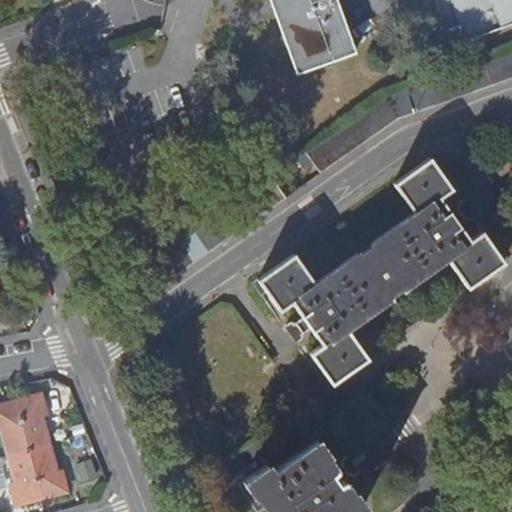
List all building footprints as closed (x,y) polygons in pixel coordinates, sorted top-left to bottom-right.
[(334,0),(269,0),(294,71),(353,50),(334,0)] [(511,0),(434,0),(446,32),(461,27),(467,42),(511,25),(511,0)] [(511,49),(390,94),(400,116),(511,75),(511,49)] [(383,96),(303,152),(319,174),(399,117),(383,96)] [(293,254),(258,280),(279,310),(284,307),(316,350),(311,354),(332,383),(367,358),(346,328),(444,257),(466,286),(501,260),(479,231),(475,235),(443,192),(449,187),(427,158),(392,183),(413,212),(315,284),(293,254)] [(269,176),(140,267),(156,288),(285,198),(269,176)] [(0,406),(0,426),(16,484),(11,486),(16,505),(65,491),(60,472),(56,474),(40,416),(45,414),(40,395),(0,406)] [(266,464),(242,482),(252,495),(254,494),(264,508),(258,511),(355,511),(363,506),(353,493),(352,494),(324,455),(325,454),(315,440),(271,472),(266,464)]
